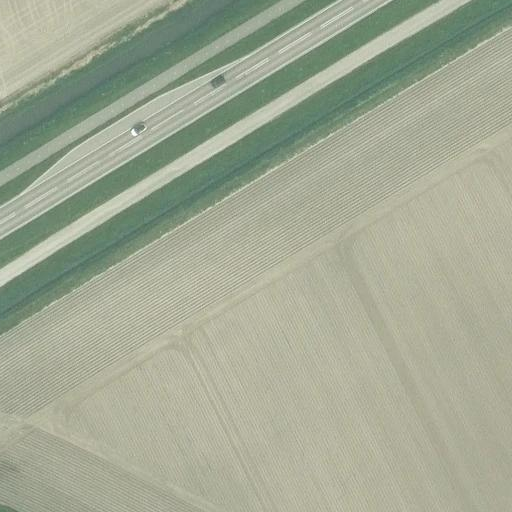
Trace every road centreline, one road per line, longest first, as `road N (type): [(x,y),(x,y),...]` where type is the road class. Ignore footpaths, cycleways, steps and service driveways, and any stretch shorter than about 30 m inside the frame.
road 1 (unclassified): [(0,281),(454,0)]
road 2 (secondary): [(0,223),(365,0)]
